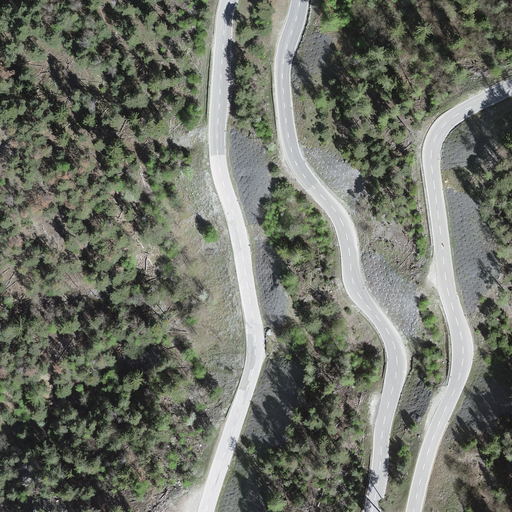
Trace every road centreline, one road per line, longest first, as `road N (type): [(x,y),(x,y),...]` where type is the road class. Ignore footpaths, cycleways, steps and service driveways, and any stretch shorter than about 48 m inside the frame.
road 1 (tertiary): [(371,511),(397,359),(389,333),(356,291),(341,220),(292,153),(282,63),(299,0)]
road 2 (tertiary): [(228,0),(217,155),(255,356),(205,511)]
road 3 (tertiary): [(511,86),(448,120),(431,150),(445,279),(463,353),(413,511)]
